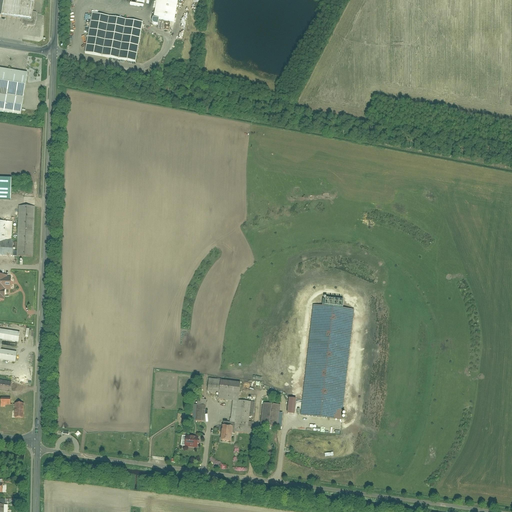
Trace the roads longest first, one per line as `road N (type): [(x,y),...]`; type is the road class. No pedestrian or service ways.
road 1 (residential): [(37,448),(493,511)]
road 2 (tertiary): [(53,53),(37,441)]
